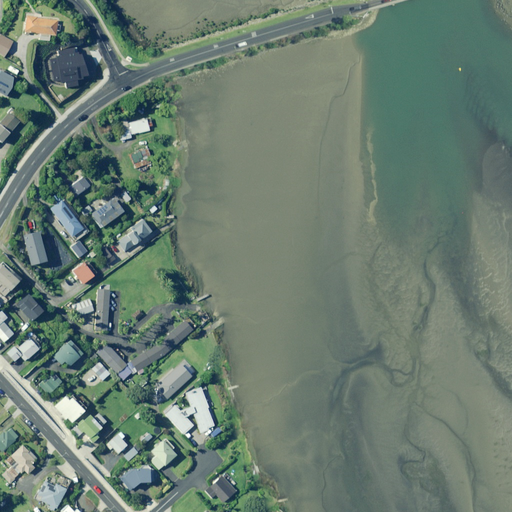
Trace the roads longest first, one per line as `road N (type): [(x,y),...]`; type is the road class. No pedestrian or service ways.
road 1 (tertiary): [(389,0),(124,83)]
road 2 (tertiary): [(124,83),(56,135),(0,215)]
road 3 (residential): [(121,511),(0,378)]
